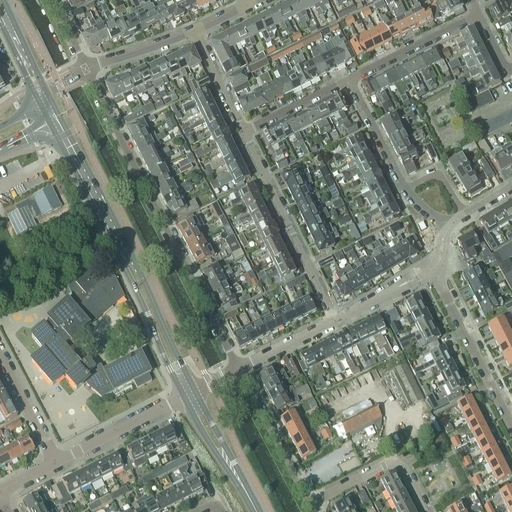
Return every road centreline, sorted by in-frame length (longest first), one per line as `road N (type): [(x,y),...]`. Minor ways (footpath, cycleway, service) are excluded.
road 1 (residential): [(237,369),(86,70)]
road 2 (secondary): [(189,395),(57,123)]
road 3 (residential): [(337,319),(243,132)]
road 4 (residential): [(511,426),(432,269)]
road 5 (residential): [(425,511),(398,459),(307,504)]
road 6 (residential): [(237,369),(307,504)]
road 7 (residential): [(55,463),(189,395)]
road 8 (residential): [(348,80),(477,12)]
road 9 (secondary): [(254,511),(189,395)]
road 10 (residential): [(405,189),(348,80)]
road 11 (residential): [(55,463),(0,353)]
